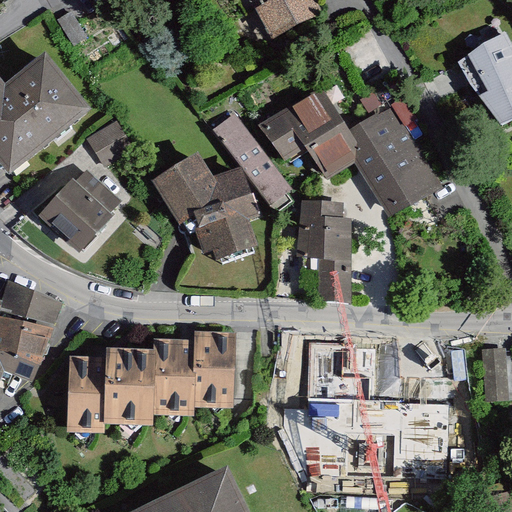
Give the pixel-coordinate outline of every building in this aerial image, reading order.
[(316,0),(253,0),(274,38),(323,11),(316,0)] [(460,58),(499,127),(511,119),(511,42),(506,32),(460,58)] [(0,78),(0,165),(11,178),(94,109),(49,54),(8,88),(0,78)] [(262,127),(282,160),(305,148),(333,179),(359,161),(388,213),(448,184),(396,103),(351,128),(325,93),(262,127)] [(235,116),(215,131),(271,203),(291,188),(235,116)] [(94,151),(105,168),(132,150),(117,123),(88,141),(94,151)] [(198,152),(154,183),(187,231),(210,224),(221,257),(253,247),(245,219),(254,212),(240,171),(217,179),(198,152)] [(43,211),(80,247),(123,203),(87,167),(43,211)] [(302,201),(300,253),(320,254),(318,300),(348,301),(351,221),(342,220),(343,203),(302,201)] [(0,301),(0,372),(2,367),(36,376),(68,302),(10,282),(5,303),(0,301)] [(76,357),(72,428),(105,429),(106,422),(153,424),(154,409),(195,411),(195,403),(234,405),(238,333),(197,331),(197,342),(157,340),(156,350),(109,348),(109,358),(76,357)] [(315,343),(311,400),(313,411),(285,410),(283,428),(310,485),(449,493),(449,407),(399,404),(396,345),(315,343)] [(483,349),(490,399),(511,395),(511,387),(506,346),(483,349)] [(138,511),(249,511),(227,468),(138,511)]
